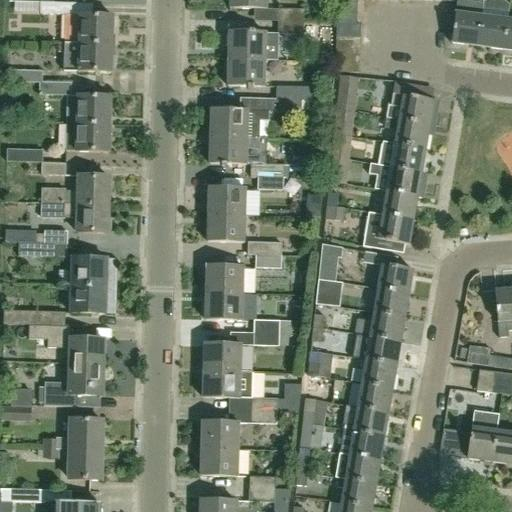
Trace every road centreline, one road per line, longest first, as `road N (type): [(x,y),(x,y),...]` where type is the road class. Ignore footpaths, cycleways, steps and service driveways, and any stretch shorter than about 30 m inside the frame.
road 1 (residential): [(152,511),(168,0)]
road 2 (residential): [(410,479),(442,273),(455,246),(511,240)]
road 3 (residential): [(511,64),(388,50)]
